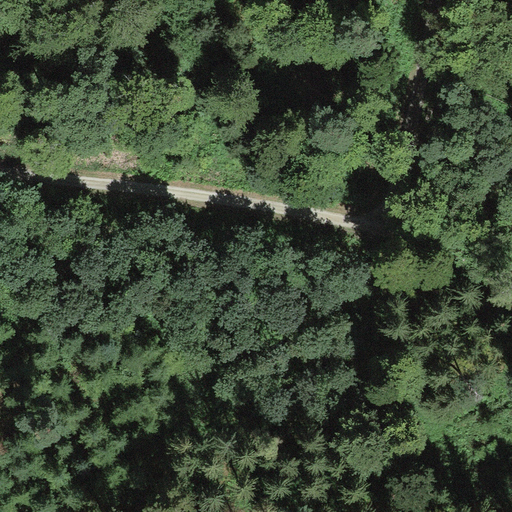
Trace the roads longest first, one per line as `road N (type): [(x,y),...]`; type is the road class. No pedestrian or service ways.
road 1 (track): [(511,262),(197,192),(56,190),(0,176)]
road 2 (track): [(374,233),(433,0)]
